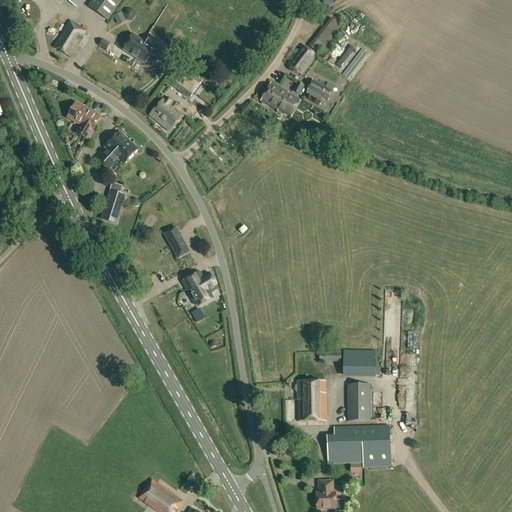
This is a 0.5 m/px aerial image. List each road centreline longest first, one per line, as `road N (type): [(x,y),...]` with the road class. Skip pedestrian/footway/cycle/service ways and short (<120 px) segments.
road 1 (unclassified): [(235,491),(260,463),(233,301),(191,185),(154,136),(96,91),(6,51)]
road 2 (secondary): [(235,491),(68,195),(6,51)]
